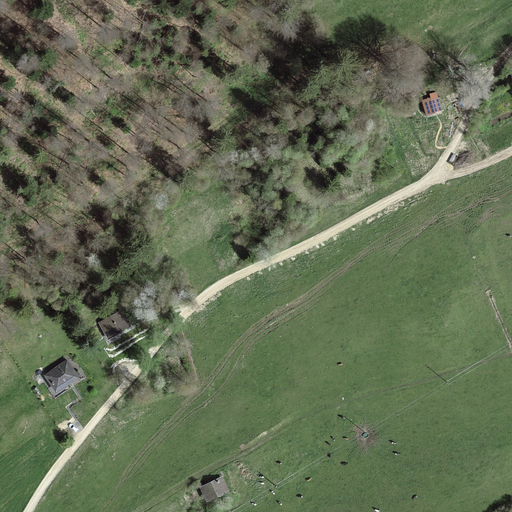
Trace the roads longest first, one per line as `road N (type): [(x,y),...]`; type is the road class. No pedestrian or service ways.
road 1 (track): [(28,511),(63,459),(207,292),(427,180),(511,47)]
road 2 (track): [(0,252),(111,201),(292,84)]
